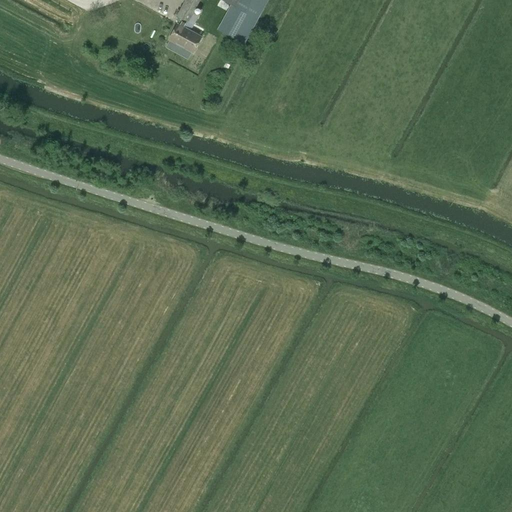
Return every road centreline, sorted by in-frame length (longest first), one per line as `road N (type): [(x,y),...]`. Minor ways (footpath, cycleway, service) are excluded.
road 1 (unclassified): [(511,325),(398,276),(295,253),(0,160)]
road 2 (track): [(511,248),(351,193),(188,160),(0,99)]
